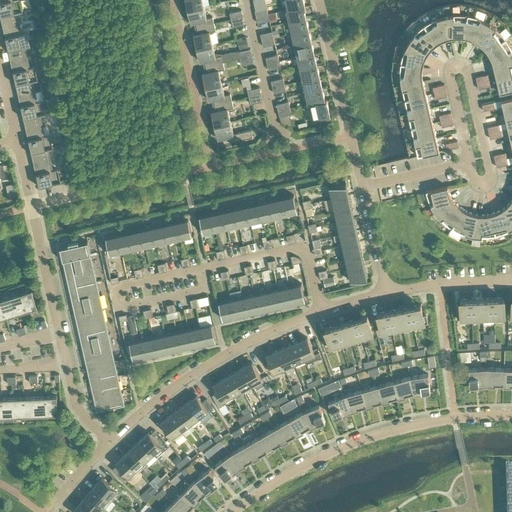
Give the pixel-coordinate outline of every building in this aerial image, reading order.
[(0,0),(0,14),(16,11),(21,10),(18,0),(0,0)] [(185,0),(187,8),(203,5),(202,0),(185,0)] [(286,0),(288,8),(289,8),(303,5),(303,6),(305,5),(303,0),(286,0)] [(195,20),(197,27),(214,23),(212,15),(206,17),(203,5),(187,8),(190,22),(191,22),(195,20)] [(287,8),(290,20),(306,17),(303,6),(303,5),(289,8),(288,8),(287,8)] [(255,9),(256,16),(268,13),(267,7),(255,9)] [(229,12),(231,18),(243,16),(241,9),(229,12)] [(0,20),(6,49),(24,45),(28,44),(26,31),(21,32),(16,11),(0,14),(0,20)] [(277,20),(275,11),(268,13),(270,19),(270,21),(277,20)] [(268,13),(256,16),(258,22),(270,19),(268,13)] [(448,14),(445,15),(450,37),(453,36),(455,36),(457,36),(460,36),(462,36),(464,36),(467,14),(464,14),(462,14),(459,14),(456,14),(453,14),(451,14),(448,14)] [(471,15),(467,14),(464,36),(466,37),(468,37),(469,38),(471,38),(474,40),(477,41),(489,22),(486,21),(483,19),(481,18),(478,17),(474,16),(471,15)] [(426,23),(424,24),(437,43),(438,42),(440,40),(443,39),(445,38),(447,38),(450,37),(445,15),(442,16),(439,17),(437,18),(434,19),(431,20),(428,22),(426,23)] [(243,16),(231,18),(232,25),(244,23),(243,16)] [(290,20),(292,32),(308,28),(306,17),(290,20)] [(491,24),(489,22),(477,41),(478,42),(480,44),(482,45),(483,46),(484,47),(485,48),(486,50),(487,51),(505,38),(504,36),(502,34),(500,31),(498,30),(496,27),(494,26),(491,24)] [(193,33),(196,47),(212,43),(210,31),(215,29),(214,23),(197,27),(198,33),(194,34),(194,33),(193,33)] [(410,39),(409,41),(427,53),(428,51),(429,50),(430,49),(432,47),(433,46),(434,45),(435,44),(437,43),(424,24),(422,26),(420,28),(419,29),(416,32),(414,34),(412,36),(410,39)] [(292,32),(295,44),(311,40),(308,28),(292,32)] [(260,33),(262,39),(273,36),(272,30),(260,33)] [(273,36),(262,39),(263,46),(275,43),(273,36)] [(506,40),(505,38),(487,51),(488,52),(489,54),(490,55),(491,57),(492,59),(492,60),(493,62),(493,64),(511,59),(511,50),(511,47),(509,45),(508,42),(506,40)] [(295,44),(298,55),(314,52),(311,40),(295,44)] [(401,60),(401,62),(422,66),(423,63),(423,62),(424,61),(424,59),(425,57),(426,55),(427,53),(409,41),(407,44),(406,46),(405,48),(404,50),(403,51),(403,54),(402,56),(401,58),(401,60)] [(205,65),(223,61),(240,57),(238,50),(215,55),(212,43),(196,47),(199,60),(200,60),(204,59),(205,65)] [(6,49),(14,83),(32,79),(36,78),(33,65),(29,66),(24,45),(6,49)] [(238,50),(240,57),(252,54),(250,47),(238,50)] [(298,55),(300,67),(316,63),(314,52),(298,55)] [(265,56),(267,63),(279,60),(277,53),(265,56)] [(252,54),(240,57),(241,64),(253,61),(252,54)] [(511,74),(511,59),(493,64),(496,78),(511,74)] [(279,60),(267,63),(268,69),(280,66),(279,60)] [(202,72),(205,85),(221,82),(218,69),(224,68),(223,61),(205,65),(207,71),(203,72),(202,72)] [(400,81),(401,84),(423,80),(422,78),(422,76),(422,74),(422,73),(422,71),(422,69),(422,68),(422,66),(401,62),(400,64),(400,67),(400,68),(400,71),(400,73),(400,74),(400,77),(400,79),(400,81)] [(300,67),(303,79),(319,75),(316,63),(300,67)] [(475,76),(477,82),(489,79),(487,73),(475,76)] [(511,89),(511,74),(496,78),(500,92),(511,89)] [(303,79),(306,91),(322,87),(319,75),(303,79)] [(271,80),(272,86),(284,83),(283,77),(271,80)] [(41,89),(38,78),(36,78),(32,79),(34,91),(41,89)] [(22,117),(39,113),(44,112),(41,99),(36,101),(32,79),(14,83),(22,117)] [(489,79),(477,82),(478,88),(490,85),(489,79)] [(401,84),(404,99),(426,94),(423,80),(401,84)] [(213,98),(214,104),(232,100),(230,93),(224,94),(221,82),(205,85),(208,99),(209,99),(213,98)] [(284,83),(272,86),(274,92),(286,90),(284,83)] [(432,86),(434,92),(446,89),(444,83),(432,86)] [(247,89),(249,96),(261,93),(259,86),(247,89)] [(309,103),(310,102),(325,98),(324,98),(322,87),(306,91),(309,103)] [(446,89),(434,92),(435,98),(447,95),(446,89)] [(261,93),(249,96),(250,103),(262,100),(261,93)] [(404,99),(408,113),(429,108),(426,94),(404,99)] [(511,96),(501,99),(504,114),(511,111),(511,96)] [(310,102),(313,115),(310,115),(312,122),(329,118),(328,112),(329,111),(326,98),(324,98),(325,98),(310,102)] [(211,111),(214,124),(230,120),(227,108),(233,107),(232,100),(214,104),(216,110),(211,111)] [(276,103),(278,109),(290,107),(288,100),(276,103)] [(482,104),(483,110),(495,107),(494,101),(482,104)] [(279,116),(291,113),(290,107),(278,109),(279,116)] [(408,113),(411,127),(433,122),(429,108),(408,113)] [(439,114),(440,120),(452,117),(451,112),(439,114)] [(30,151),(47,147),(52,146),(49,134),(44,135),(39,113),(22,117),(30,151)] [(452,117),(440,120),(442,126),(453,123),(452,117)] [(230,120),(214,124),(217,138),(218,137),(222,136),(223,142),(221,142),(221,143),(252,136),(251,129),(233,133),(230,120)] [(411,127),(414,141),(436,136),(433,122),(411,127)] [(487,126),(488,132),(500,129),(499,123),(487,126)] [(500,129),(488,132),(490,138),(501,135),(500,129)] [(436,136),(414,141),(418,155),(439,150),(436,136)] [(115,139),(111,143),(120,151),(123,147),(115,139)] [(445,142),(447,149),(459,146),(457,140),(445,142)] [(47,147),(30,151),(37,185),(59,180),(56,168),(52,169),(47,147)] [(493,154),(495,160),(507,157),(505,151),(493,154)] [(507,157),(495,160),(496,166),(508,163),(507,157)] [(386,161),(375,164),(378,175),(389,172),(386,161)] [(329,186),(331,198),(349,194),(346,182),(329,186)] [(433,209),(435,211),(453,199),(452,197),(451,195),(450,194),(449,192),(449,191),(448,189),(448,188),(447,185),(426,190),(426,193),(427,196),(428,199),(430,202),(431,204),(432,207),(433,209)] [(294,194),(282,196),(286,213),(297,211),(294,194)] [(331,198),(334,210),(351,206),(349,194),(331,198)] [(282,196),(270,199),(274,216),(286,213),(282,196)] [(505,206),(503,207),(511,219),(511,198),(511,199),(510,201),(509,202),(507,204),(505,206)] [(270,199),(258,202),(262,219),(274,216),(270,199)] [(450,226),(452,227),(463,208),(462,207),(460,206),(459,205),(457,203),(455,201),(454,200),(453,199),(435,211),(436,213),(438,215),(440,218),(442,220),(445,222),(446,223),(450,226)] [(258,202),(246,204),(251,221),(262,219),(258,202)] [(246,204),(235,207),(239,224),(251,221),(246,204)] [(334,210),(337,221),(354,217),(351,206),(334,210)] [(235,207),(223,209),(227,227),(239,224),(235,207)] [(492,212),(490,213),(496,234),(498,234),(500,233),(504,232),(506,231),(509,229),(511,228),(511,227),(511,219),(503,207),(501,208),(500,209),(499,210),(497,211),(494,212),(492,212)] [(470,235),(473,235),(476,213),(474,213),(472,212),(469,211),(467,210),(465,209),(463,208),(452,227),(454,229),(457,230),(460,231),(462,232),(465,233),(467,234),(470,235)] [(223,209),(211,212),(215,229),(227,227),(223,209)] [(215,229),(211,212),(199,215),(203,232),(215,229)] [(476,213),(473,235),(476,235),(478,236),(483,236),(485,236),(487,236),(489,235),(492,235),(496,234),(490,213),(487,213),(484,214),(481,214),(479,213),(476,213)] [(188,217),(176,220),(180,237),(192,235),(188,217)] [(337,221),(339,233),(356,229),(354,217),(337,221)] [(176,220),(164,223),(169,240),(180,237),(176,220)] [(164,223),(153,225),(157,242),(169,240),(164,223)] [(153,225),(141,228),(145,245),(157,242),(153,225)] [(141,228),(129,231),(133,248),(145,245),(141,228)] [(339,233),(342,245),(359,241),(356,229),(339,233)] [(129,231),(117,233),(121,250),(133,248),(129,231)] [(121,250),(117,233),(105,236),(109,253),(121,250)] [(60,246),(87,369),(115,363),(87,240),(78,242),(78,240),(68,242),(69,244),(60,246)] [(342,245),(345,257),(362,253),(359,241),(342,245)] [(345,257),(347,269),(364,265),(362,253),(345,257)] [(290,255),(292,263),(302,261),(302,260),(301,259),(300,258),(299,257),(298,256),(297,256),(296,255),(295,255),(294,254),(293,254),(290,255)] [(364,265),(347,269),(350,280),(367,276),(364,265)] [(327,272),(319,274),(320,278),(323,277),(325,285),(335,283),(334,275),(328,276),(327,272)] [(301,282),(289,285),(293,302),(305,299),(301,282)] [(289,285),(277,287),(282,305),(293,302),(289,285)] [(277,287),(266,290),(270,307),(282,305),(277,287)] [(32,289),(21,292),(26,310),(37,307),(32,289)] [(266,290),(254,293),(258,310),(270,307),(266,290)] [(21,292),(10,295),(16,313),(26,310),(21,292)] [(254,293),(242,295),(246,313),(258,310),(254,293)] [(10,295),(0,298),(0,299),(6,317),(16,313),(10,295)] [(242,295),(230,298),(234,315),(246,313),(242,295)] [(199,305),(197,297),(190,299),(192,307),(199,305)] [(492,297),(482,298),(482,317),(493,317),(492,297)] [(504,297),(492,297),(493,317),(505,316),(504,297)] [(234,315),(230,298),(218,301),(222,318),(234,315)] [(472,318),(471,298),(460,299),(460,309),(456,309),(457,318),(472,318)] [(482,298),(471,298),(472,318),(482,317),(482,298)] [(420,304),(409,306),(413,325),(428,322),(426,313),(422,314),(420,304)] [(409,306),(399,308),(402,327),(413,325),(409,306)] [(399,308),(388,310),(392,329),(402,327),(399,308)] [(392,329),(388,310),(377,312),(381,331),(392,329)] [(128,318),(131,332),(137,331),(133,315),(127,316),(126,313),(119,315),(120,320),(128,318)] [(367,315),(356,318),(362,337),(372,333),(367,315)] [(356,318),(346,321),(351,340),(362,337),(356,318)] [(346,321),(335,325),(341,343),(351,340),(346,321)] [(212,322),(199,325),(204,342),(216,339),(212,322)] [(199,325),(188,328),(192,345),(204,342),(199,325)] [(341,343),(335,325),(325,328),(325,330),(320,332),(323,344),(329,342),(330,346),(341,343)] [(188,328),(176,330),(180,348),(192,345),(188,328)] [(176,330),(164,333),(168,350),(180,348),(176,330)] [(164,333),(152,336),(156,353),(168,350),(164,333)] [(152,336),(140,338),(145,355),(156,353),(152,336)] [(307,336),(297,341),(304,358),(306,363),(321,356),(319,351),(314,353),(307,336)] [(145,355),(140,338),(129,341),(133,358),(145,355)] [(297,341),(286,345),(294,362),(304,358),(297,341)] [(286,345),(276,350),(284,367),(294,362),(286,345)] [(472,349),(462,349),(462,359),(472,359),(472,349)] [(284,367),(276,350),(266,354),(273,371),(284,367)] [(252,361),(242,367),(251,383),(251,384),(253,387),(263,381),(252,361)] [(87,369),(90,383),(118,377),(115,363),(87,369)] [(478,385),(487,384),(486,366),(468,368),(470,384),(478,383),(478,385)] [(495,383),(503,383),(503,367),(486,366),(487,384),(495,385),(495,383)] [(242,367),(232,372),(242,389),(251,384),(251,383),(242,367)] [(511,384),(511,383),(511,367),(503,367),(503,383),(503,385),(511,385),(511,384)] [(232,372),(223,378),(232,394),(242,389),(232,372)] [(428,373),(410,375),(413,391),(413,393),(422,392),(422,390),(430,389),(428,373)] [(393,380),(397,396),(398,397),(406,395),(406,393),(413,391),(410,375),(393,380)] [(90,383),(93,397),(121,391),(118,377),(90,383)] [(232,394),(223,378),(213,383),(217,391),(212,394),(219,406),(225,403),(223,400),(232,394)] [(377,385),(381,400),(382,402),(391,399),(390,398),(397,396),(393,380),(377,385)] [(318,387),(321,394),(332,389),(329,382),(318,387)] [(377,385),(361,389),(366,404),(366,406),(375,404),(374,402),(381,400),(377,385)] [(361,389),(345,393),(351,410),(359,408),(359,406),(366,404),(361,389)] [(121,391),(93,397),(97,410),(124,404),(121,391)] [(351,410),(345,393),(328,401),(334,415),(342,412),(343,414),(351,410)] [(197,394),(187,401),(199,416),(208,410),(209,411),(214,407),(207,398),(202,401),(197,394)] [(45,395),(34,396),(35,414),(46,414),(45,395)] [(57,395),(45,395),(46,414),(58,413),(57,395)] [(23,396),(12,397),(13,415),(24,415),(23,396)] [(34,396),(23,396),(24,415),(35,414),(34,396)] [(12,397),(1,397),(2,416),(13,415),(12,397)] [(293,397),(280,405),(284,411),(297,404),(293,397)] [(187,401),(179,408),(190,423),(199,416),(187,401)] [(319,404),(303,410),(309,425),(310,427),(319,423),(318,421),(325,418),(319,404)] [(179,408),(170,414),(181,429),(190,423),(179,408)] [(287,419),(295,433),(296,435),(304,430),(303,429),(309,425),(303,410),(287,419)] [(181,429),(170,414),(161,421),(174,439),(184,432),(181,429)] [(273,428),(281,442),(282,443),(290,439),(289,437),(295,433),(287,419),(273,428)] [(273,428),(259,436),(267,450),(267,451),(275,447),(274,445),(281,442),(273,428)] [(169,444),(161,436),(157,440),(149,431),(140,439),(153,453),(157,456),(169,444)] [(213,436),(216,440),(222,436),(219,432),(213,436)] [(259,436),(244,444),(252,458),(253,460),(261,455),(260,453),(267,450),(259,436)] [(210,437),(204,441),(207,445),(213,441),(210,437)] [(140,439),(132,446),(145,460),(153,453),(140,439)] [(207,445),(204,441),(198,446),(201,450),(207,445)] [(244,444),(229,453),(239,467),(247,463),(246,462),(252,458),(244,444)] [(132,446),(124,454),(140,470),(148,462),(145,460),(132,446)] [(206,450),(205,453),(208,456),(213,452),(210,447),(206,450)] [(239,467),(229,453),(215,464),(225,476),(231,471),(233,473),(239,467)] [(140,470),(124,454),(116,461),(122,468),(116,473),(125,482),(130,477),(131,478),(140,470)] [(187,454),(182,459),(185,462),(191,458),(187,454)] [(185,462),(182,459),(176,463),(179,467),(185,462)] [(185,466),(188,471),(190,472),(195,468),(191,462),(185,466)] [(209,468),(195,479),(205,492),(206,493),(214,487),(212,486),(219,481),(209,468)] [(166,472),(161,477),(164,481),(169,476),(166,472)] [(102,476),(95,484),(112,499),(119,490),(118,489),(122,485),(113,477),(109,481),(102,476)] [(164,481),(161,477),(155,482),(159,486),(164,481)] [(195,479),(182,491),(193,503),(195,504),(201,498),(200,497),(205,492),(195,479)] [(95,484),(88,493),(102,505),(105,508),(112,499),(95,484)] [(149,491),(152,494),(157,489),(154,486),(149,491)] [(170,503),(179,511),(187,511),(190,509),(188,508),(193,503),(182,491),(170,503)] [(88,493),(80,501),(93,511),(95,511),(102,505),(88,493)] [(93,511),(80,501),(73,510),(75,511),(93,511)] [(179,511),(170,503),(161,511),(179,511)]
